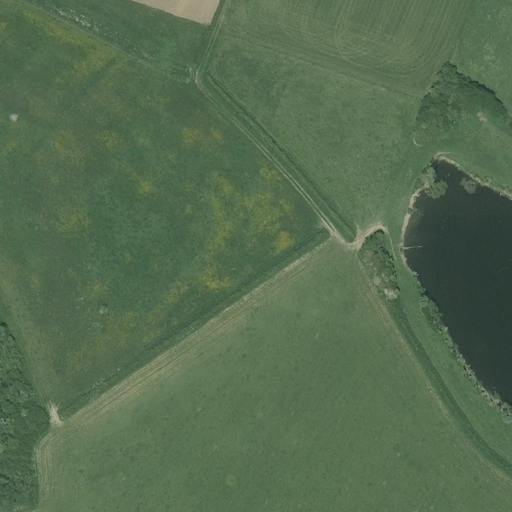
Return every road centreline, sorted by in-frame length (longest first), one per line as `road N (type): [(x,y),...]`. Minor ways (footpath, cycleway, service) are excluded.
road 1 (track): [(334,230),(205,93),(199,79),(228,0)]
road 2 (track): [(0,111),(77,114),(201,83)]
